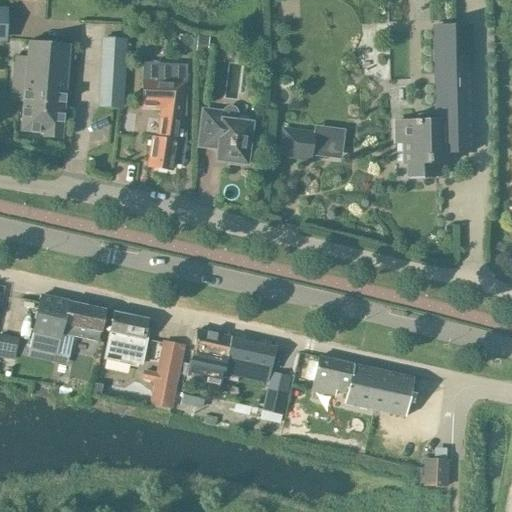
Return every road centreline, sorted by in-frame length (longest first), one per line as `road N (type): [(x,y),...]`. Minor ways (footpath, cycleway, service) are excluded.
road 1 (residential): [(511,395),(0,274)]
road 2 (unclassified): [(511,350),(0,230)]
road 3 (residential): [(0,182),(187,214),(511,292)]
